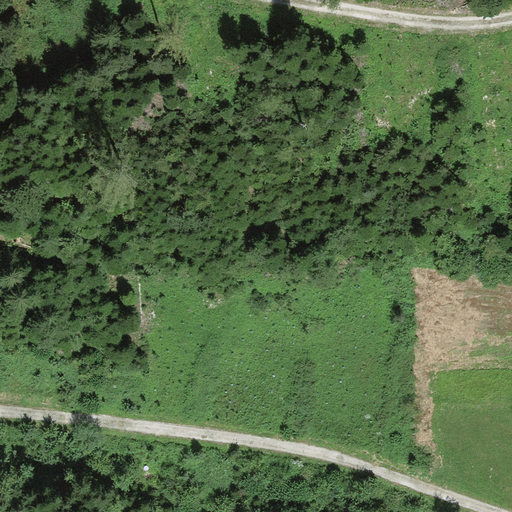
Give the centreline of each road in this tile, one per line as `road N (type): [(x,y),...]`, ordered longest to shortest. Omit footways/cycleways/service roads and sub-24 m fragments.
road 1 (track): [(0,411),(319,447),(488,511)]
road 2 (track): [(323,0),(421,13),(511,7)]
